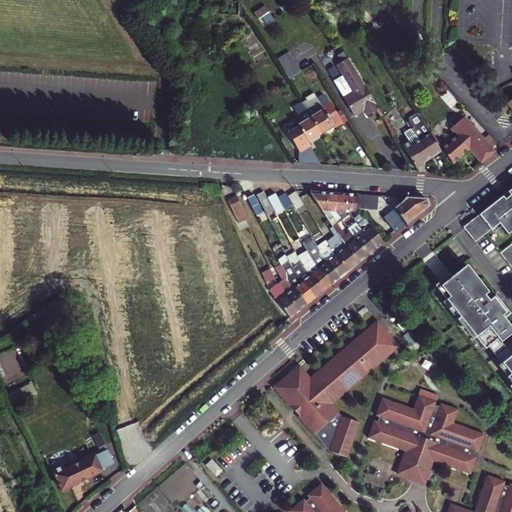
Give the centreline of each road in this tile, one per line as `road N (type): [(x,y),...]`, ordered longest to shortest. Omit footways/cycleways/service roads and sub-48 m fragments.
road 1 (unclassified): [(460,199),(98,511)]
road 2 (unclassified): [(460,199),(439,188),(0,157)]
